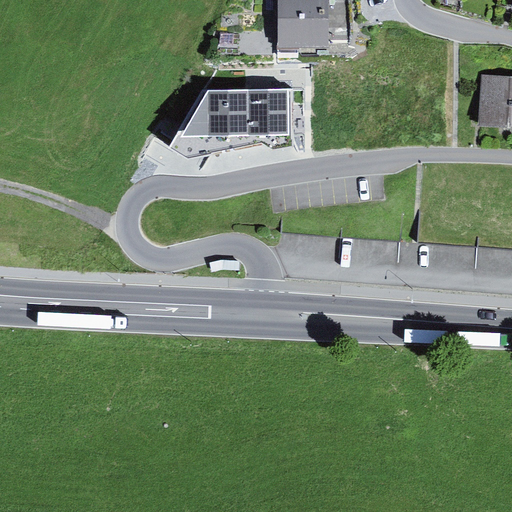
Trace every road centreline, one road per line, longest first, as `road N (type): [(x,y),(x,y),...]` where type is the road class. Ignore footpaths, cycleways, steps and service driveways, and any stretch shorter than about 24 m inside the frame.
road 1 (residential): [(511,159),(421,153),(141,194),(126,215),(128,229),(151,258),(218,243),(255,248),(263,261),(259,315)]
road 2 (primary): [(259,315),(0,304)]
road 3 (primary): [(511,330),(259,315)]
road 4 (track): [(0,186),(94,220),(134,246)]
